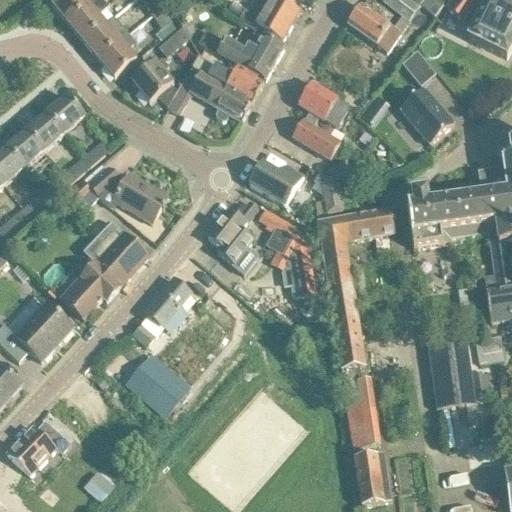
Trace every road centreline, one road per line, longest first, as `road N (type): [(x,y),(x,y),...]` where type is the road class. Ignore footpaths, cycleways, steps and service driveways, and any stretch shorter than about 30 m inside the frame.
road 1 (residential): [(0,444),(229,186)]
road 2 (residential): [(229,186),(124,121),(53,49),(0,51)]
road 3 (residential): [(229,186),(339,0)]
road 4 (residential): [(365,206),(405,191),(511,124)]
